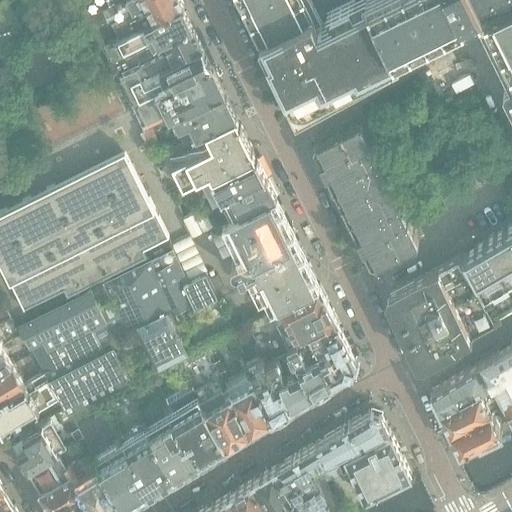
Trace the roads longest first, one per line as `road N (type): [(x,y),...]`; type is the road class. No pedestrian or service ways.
road 1 (residential): [(392,366),(211,0)]
road 2 (residential): [(152,511),(392,366)]
road 3 (residential): [(457,511),(392,366)]
